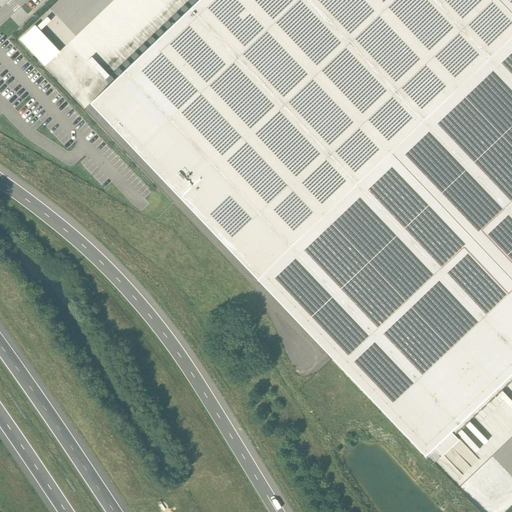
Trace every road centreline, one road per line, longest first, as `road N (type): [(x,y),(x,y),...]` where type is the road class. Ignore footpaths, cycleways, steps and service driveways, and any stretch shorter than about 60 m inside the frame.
road 1 (motorway): [(280,511),(148,310),(87,245),(0,177)]
road 2 (motorway): [(115,511),(0,339)]
